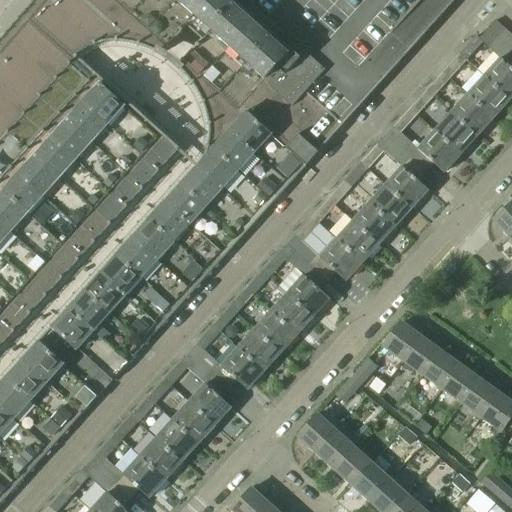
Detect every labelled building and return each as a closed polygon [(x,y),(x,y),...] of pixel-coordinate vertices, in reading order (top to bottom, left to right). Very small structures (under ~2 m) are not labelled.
[(135,44),(139,46),(140,44),(151,48),(186,10),(187,10),(217,38),(186,73),(193,82),(191,83),(195,87),(199,92),(202,97),(204,103),(206,108),(207,114),(208,120),(209,126),(209,132),(208,138),(207,143),(205,149),(203,155),(200,160),(197,165),(181,183),(0,384),(0,506),(306,168),(319,154),(318,153),(456,0),(34,0),(0,40),(0,143),(78,57),(81,54),(85,51),(89,48),(93,46),(97,44),(102,43),(107,42),(111,41),(116,41),(121,41),(126,42),(130,43),(135,44)] [(480,40),(484,43),(489,48),(504,30),(495,23),(480,40)] [(511,40),(511,37),(504,30),(489,48),(498,57),(511,40)] [(476,37),(460,55),(467,62),(484,43),(480,40),(476,37)] [(511,59),(511,40),(498,57),(500,59),(507,65),(511,59)] [(460,55),(444,73),(451,79),(467,62),(460,55)] [(0,347),(53,289),(179,149),(148,121),(95,73),(86,65),(78,57),(0,143),(0,347)] [(511,69),(507,65),(500,59),(484,77),(510,100),(511,97),(511,69)] [(444,73),(427,91),(434,97),(451,79),(444,73)] [(493,119),(510,100),(484,77),(467,95),(493,119)] [(427,91),(411,109),(417,115),(434,97),(427,91)] [(467,95),(451,113),(477,137),(493,119),(467,95)] [(401,134),(417,115),(411,109),(395,127),(397,131),(401,134)] [(460,155),(477,137),(451,113),(434,131),(460,155)] [(397,131),(389,139),(407,156),(408,156),(416,148),(400,134),(401,134),(397,131)] [(444,173),(460,155),(434,131),(418,150),(433,164),(444,173)] [(389,139),(381,147),(385,151),(384,152),(399,165),(407,156),(389,139)] [(368,169),(384,152),(385,151),(381,147),(381,148),(377,146),(362,163),(368,169)] [(426,173),(433,164),(418,150),(417,150),(416,148),(408,156),(426,173)] [(402,168),(386,185),(412,209),(428,191),(418,182),(426,173),(408,156),(407,156),(399,165),(402,168)] [(362,163),(345,182),(352,188),(368,169),(362,163)] [(345,182),(329,200),(335,206),(352,188),(345,182)] [(395,227),(412,209),(386,185),(369,204),(395,227)] [(329,200),(313,217),(319,223),(335,206),(329,200)] [(379,245),(395,227),(369,204),(353,222),(379,245)] [(511,238),(511,236),(511,204),(494,221),(511,238)] [(296,236),(298,239),(302,242),(319,223),(313,217),(296,236)] [(362,263),(379,245),(353,222),(337,239),(362,263)] [(298,239),(291,248),(309,265),(318,256),(302,242),(298,239)] [(345,282),(362,263),(337,239),(319,258),(318,256),(309,265),(328,282),(335,274),(345,282)] [(291,248),(282,257),(286,260),(301,274),(301,273),(309,265),(291,248)] [(278,255),(263,272),(270,278),(286,260),(282,257),(278,255)] [(309,265),(301,273),(320,291),(328,282),(309,265)] [(263,272),(247,290),(253,296),(270,278),(263,272)] [(303,276),(287,294),(313,318),(329,300),(320,291),(301,273),(301,274),(303,276)] [(247,290),(230,308),(237,314),(253,296),(247,290)] [(297,336),(313,318),(287,294),(270,312),(297,336)] [(230,308),(214,327),(220,332),(237,314),(230,308)] [(280,354),(297,336),(270,312),(254,330),(280,354)] [(404,360),(420,339),(401,325),(385,346),(404,360)] [(197,345),(200,348),(203,351),(204,350),(220,332),(214,327),(197,345)] [(264,372),(280,354),(254,330),(238,348),(264,372)] [(404,360),(423,374),(439,353),(420,339),(404,360)] [(200,348),(192,357),(210,374),(211,374),(219,364),(204,350),(203,351),(200,348)] [(221,366),(219,364),(211,374),(229,391),(237,382),(247,391),(264,372),(238,348),(221,366)] [(423,374),(443,389),(459,367),(439,353),(423,374)] [(192,357),(183,366),(187,369),(202,383),(210,374),(192,357)] [(370,359),(355,374),(364,383),(379,367),(370,359)] [(180,364),(165,380),(171,386),(187,369),(183,366),(180,364)] [(443,389),(462,403),(478,382),(459,367),(443,389)] [(221,400),(229,391),(211,374),(210,374),(202,383),(203,384),(188,401),(215,426),(231,409),(221,400)] [(165,380),(149,399),(155,404),(171,386),(165,380)] [(350,380),(336,395),(345,404),(359,388),(350,380)] [(462,403),(481,417),(497,395),(478,382),(462,403)] [(511,406),(497,395),(481,417),(501,431),(511,416),(511,406)] [(149,399),(132,417),(139,423),(155,404),(149,399)] [(199,444),(215,426),(188,401),(172,420),(199,444)] [(132,417),(116,435),(122,441),(139,423),(132,417)] [(317,417),(299,436),(318,452),(335,433),(317,417)] [(421,419),(416,426),(426,435),(432,428),(421,419)] [(182,463),(199,444),(172,420),(155,438),(182,463)] [(406,429),(399,437),(409,446),(416,438),(406,429)] [(335,433),(318,452),(335,468),(353,449),(335,433)] [(116,435),(99,453),(103,456),(106,459),(122,441),(116,435)] [(166,481),(182,463),(155,438),(139,456),(166,481)] [(353,449),(335,468),(353,484),(370,465),(353,449)] [(106,459),(103,456),(94,465),(112,482),(119,474),(121,473),(106,459)] [(139,456),(121,476),(138,491),(148,500),(166,481),(139,456)] [(86,474),(89,477),(104,491),(112,482),(94,465),(86,474)] [(370,465),(353,484),(371,500),(388,481),(370,465)] [(73,495),(89,477),(86,474),(82,472),(66,489),(73,495)] [(481,483),(500,499),(509,489),(490,473),(481,483)] [(138,491),(121,476),(119,474),(112,482),(130,499),(138,491)] [(460,476),(453,483),(463,492),(469,485),(460,476)] [(371,500),(383,511),(392,511),(406,497),(388,481),(371,500)] [(107,493),(91,511),(128,511),(123,507),(130,499),(112,482),(104,491),(107,493)] [(66,489),(50,507),(56,511),(57,511),(73,495),(66,489)] [(500,499),(511,509),(511,491),(509,489),(500,499)] [(251,490),(232,510),(234,511),(263,511),(269,506),(251,490)] [(422,511),(406,497),(392,511),(422,511)]
